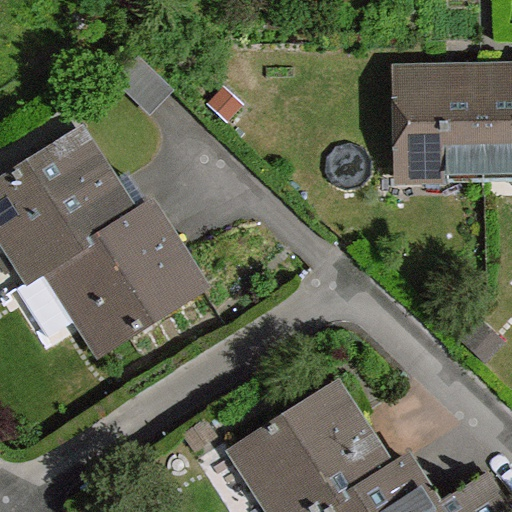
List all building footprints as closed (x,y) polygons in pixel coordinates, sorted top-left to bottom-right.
[(147,114),(172,90),(134,51),(109,75),(147,114)] [(484,80),(403,81),(405,168),(486,166),(484,80)] [(511,80),(484,80),(486,166),(511,165),(511,80)] [(116,185),(83,132),(0,184),(0,227),(33,280),(52,269),(136,217),(116,185)] [(152,207),(136,217),(52,269),(83,320),(105,355),(207,291),(183,255),(152,207)] [(52,269),(33,280),(21,288),(53,339),(83,320),(52,269)] [(504,345),(482,325),(466,342),(488,362),(504,345)] [(325,511),(391,469),(362,424),(337,387),(236,451),(275,511),(325,511)] [(408,459),(391,469),(325,511),(440,511),(440,510),(408,459)] [(509,511),(489,479),(440,510),(440,511),(509,511)]
